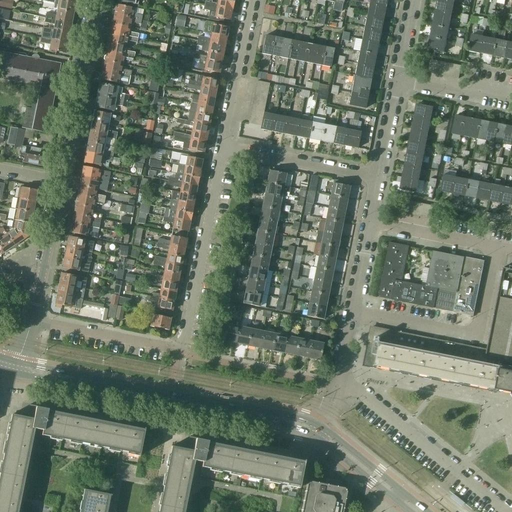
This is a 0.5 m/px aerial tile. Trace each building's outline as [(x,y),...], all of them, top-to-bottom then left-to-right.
[(74,3),(57,0),(48,0),(48,3),(58,5),(57,10),(74,14),(74,9),(73,8),(74,3)] [(233,3),(219,0),(217,0),(217,4),(205,2),(204,6),(231,11),(233,3)] [(453,4),(437,1),(435,13),(451,16),(453,4)] [(385,7),(369,4),(366,16),(382,19),(385,7)] [(133,9),(116,5),(116,6),(115,7),(114,9),(115,11),(114,15),(141,20),(142,16),(132,14),(133,9)] [(229,20),(231,11),(204,6),(203,10),(209,11),(208,16),(207,20),(223,23),(223,19),(229,20)] [(264,7),(263,13),(271,15),(273,8),(264,7)] [(74,14),(57,10),(56,16),(46,14),(45,18),(70,23),(71,19),(73,19),(74,14)] [(451,16),(435,13),(432,25),(448,28),(451,16)] [(140,24),(141,20),(114,15),(113,19),(112,20),(111,22),(112,24),(129,28),(130,22),(140,24)] [(175,25),(184,27),(186,16),(177,15),(175,25)] [(382,19),(366,16),(364,28),(380,31),(382,19)] [(70,23),(45,18),(44,23),(54,25),(53,30),(70,34),(71,29),(70,28),(70,23)] [(226,38),(228,28),(222,27),(222,25),(206,22),(204,33),(211,35),(226,38)] [(129,28),(112,24),(111,25),(110,28),(111,29),(110,33),(137,39),(138,35),(128,33),(129,28)] [(448,28),(432,25),(430,37),(446,40),(448,28)] [(380,31),(364,28),(362,40),(378,43),(380,31)] [(70,34),(53,30),(52,35),(42,33),(41,38),(66,43),(67,39),(69,38),(70,34)] [(137,39),(110,33),(110,37),(108,38),(108,41),(109,42),(109,43),(126,46),(127,41),(136,43),(137,39)] [(226,38),(211,35),(210,39),(198,37),(197,41),(224,46),(226,38)] [(484,38),(471,35),(468,51),(481,54),(484,38)] [(274,38),(265,36),(262,54),(270,56),(274,38)] [(446,40),(430,37),(427,50),(443,53),(446,40)] [(66,43),(41,38),(40,43),(50,45),(49,50),(64,53),(65,53),(66,52),(67,49),(66,48),(66,43)] [(282,39),(274,38),(270,56),(279,58),(282,39)] [(496,40),(484,38),(481,54),(493,56),(496,40)] [(291,41),(282,39),(279,58),(287,59),(291,41)] [(378,43),(362,40),(359,52),(375,55),(378,43)] [(508,43),(496,40),(493,56),(505,59),(508,43)] [(224,46),(197,41),(196,45),(208,47),(207,52),(222,55),(224,46)] [(299,43),(291,41),(287,59),(295,61),(299,43)] [(126,46),(109,43),(108,43),(107,44),(106,47),(107,48),(107,52),(133,58),(134,53),(125,51),(126,46)] [(308,44),(299,43),(295,61),(304,63),(308,44)] [(316,46),(308,44),(304,63),(312,64),(316,46)] [(324,48),(316,46),(312,64),(321,66),(324,48)] [(333,50),(324,48),(321,66),(330,68),(333,50)] [(133,58),(107,52),(106,56),(104,57),(104,59),(105,61),(122,65),(123,60),(133,62),(133,58)] [(222,55),(207,52),(206,57),(195,55),(194,59),(221,64),(222,55)] [(375,55),(359,52),(357,64),(373,67),(375,55)] [(47,134),(56,89),(54,88),(54,87),(53,87),(53,88),(49,87),(51,78),(52,79),(53,78),(54,78),(55,77),(55,76),(55,75),(55,74),(55,73),(54,72),(53,72),(53,71),(50,71),(51,66),(48,66),(48,63),(37,61),(38,59),(38,58),(37,57),(37,56),(36,56),(35,56),(34,56),(33,56),(33,57),(32,57),(32,58),(31,60),(0,53),(0,77),(35,84),(31,109),(25,108),(21,129),(47,134)] [(169,65),(182,68),(183,62),(170,59),(169,65)] [(221,64),(194,59),(193,59),(193,63),(199,64),(197,70),(203,72),(204,70),(219,73),(221,64)] [(437,62),(430,60),(428,73),(434,74),(437,62)] [(122,65),(105,61),(105,62),(103,63),(103,65),(104,67),(103,70),(130,76),(131,72),(121,70),(122,65)] [(442,63),(437,62),(434,74),(440,76),(442,63)] [(448,64),(442,63),(440,76),(446,77),(448,64)] [(373,67),(357,64),(354,76),(370,79),(373,67)] [(454,65),(448,64),(446,77),(452,78),(454,65)] [(461,66),(454,65),(452,78),(458,79),(461,66)] [(128,86),(130,76),(103,70),(102,75),(101,76),(100,78),(101,79),(101,80),(128,86)] [(178,72),(168,70),(167,77),(177,79),(178,72)] [(370,79),(354,76),(353,75),(351,83),(353,84),(351,93),(360,95),(361,90),(368,91),(370,79)] [(215,91),(217,81),(203,78),(203,77),(197,76),(196,82),(189,81),(188,85),(215,91)] [(269,84),(256,82),(255,88),(268,90),(269,84)] [(121,94),(122,89),(100,84),(100,85),(99,85),(97,90),(99,90),(98,96),(127,102),(128,96),(121,94)] [(215,91),(188,85),(187,89),(199,91),(198,96),(214,99),(215,91)] [(268,90),(255,88),(254,94),(267,96),(268,90)] [(360,95),(351,93),(350,98),(348,98),(347,106),(364,109),(368,91),(361,90),(360,95)] [(156,107),(158,94),(151,93),(149,106),(156,107)] [(267,96),(254,94),(253,99),(265,102),(267,96)] [(126,108),(127,102),(98,96),(97,101),(95,101),(94,106),(95,106),(95,108),(112,111),(113,105),(126,108)] [(192,100),(191,104),(212,108),(214,99),(198,96),(197,101),(192,100)] [(265,102),(253,99),(251,105),(264,108),(265,102)] [(210,117),(212,108),(191,104),(189,112),(210,117)] [(264,108),(251,105),(250,112),(263,114),(263,113),(264,108)] [(432,108),(416,105),(414,117),(430,120),(432,108)] [(120,117),(94,112),(93,117),(92,117),(91,122),(107,125),(109,120),(119,122),(120,117)] [(209,126),(210,117),(189,112),(187,121),(209,126)] [(263,114),(250,112),(249,118),(262,120),(263,114)] [(296,137),(299,121),(301,114),(289,112),(287,118),(284,134),(296,137)] [(262,120),(261,126),(260,130),(271,132),(275,116),(263,113),(263,114),(262,120)] [(360,115),(355,114),(351,113),(350,119),(358,121),(360,115)] [(284,134),(287,118),(275,116),(271,132),(284,134)] [(464,118),(455,116),(452,134),(460,136),(464,118)] [(430,120),(414,117),(411,129),(428,132),(430,120)] [(262,120),(249,118),(248,124),(261,126),(262,120)] [(472,120),(464,118),(460,136),(469,138),(472,120)] [(481,121),(472,120),(469,138),(477,139),(481,121)] [(209,126),(187,121),(186,125),(192,127),(191,132),(207,135),(209,126)] [(308,139),(311,123),(299,121),(296,137),(308,139)] [(489,123),(481,121),(477,139),(486,141),(489,123)] [(107,125),(91,122),(90,127),(91,128),(90,133),(116,138),(117,133),(106,131),(107,125)] [(323,125),(311,123),(308,139),(320,142),(323,125)] [(498,125),(489,123),(486,141),(494,143),(498,125)] [(335,128),(323,125),(320,142),(332,144),(335,128)] [(506,126),(498,125),(494,143),(503,144),(506,126)] [(511,140),(511,127),(506,126),(503,144),(511,146),(511,140)] [(7,145),(21,148),(21,147),(25,131),(10,128),(7,145)] [(347,130),(335,128),(332,144),(344,146),(347,130)] [(428,132),(411,129),(409,141),(425,145),(428,132)] [(360,133),(347,130),(344,146),(357,149),(360,133)] [(149,144),(151,134),(142,132),(140,143),(141,143),(149,144)] [(205,143),(207,135),(191,132),(190,136),(173,133),(173,137),(174,137),(205,143)] [(114,148),(116,138),(90,133),(89,137),(88,137),(87,142),(103,146),(114,148)] [(154,137),(153,137),(152,146),(166,148),(167,144),(159,142),(160,138),(154,137)] [(174,137),(173,141),(183,143),(182,148),(203,153),(205,143),(174,137)] [(425,145),(409,141),(407,153),(423,157),(425,145)] [(103,146),(87,142),(86,147),(87,148),(86,153),(112,158),(113,153),(102,151),(103,146)] [(147,154),(149,144),(141,143),(139,153),(147,154)] [(42,165),(45,152),(21,147),(21,148),(20,153),(25,154),(23,162),(35,164),(35,165),(39,166),(39,165),(42,165)] [(156,160),(158,150),(152,148),(150,158),(156,160)] [(112,158),(86,153),(85,157),(84,157),(83,161),(84,162),(84,163),(107,168),(108,162),(111,163),(112,158)] [(423,157),(407,153),(404,165),(420,168),(423,157)] [(200,169),(202,160),(194,159),(187,157),(181,156),(180,161),(171,160),(170,163),(178,165),(200,169)] [(149,160),(148,167),(149,167),(156,168),(158,161),(149,160)] [(198,178),(200,169),(178,165),(176,174),(183,175),(198,178)] [(420,168),(404,165),(402,177),(418,180),(420,168)] [(110,173),(83,167),(83,168),(81,169),(81,171),(82,173),(81,177),(108,182),(110,173)] [(156,172),(149,170),(147,178),(152,179),(153,176),(155,176),(156,172)] [(269,171),(266,184),(283,187),(286,174),(269,171)] [(196,187),(198,178),(183,175),(176,174),(175,174),(174,179),(168,177),(167,182),(196,187)] [(456,178),(443,175),(440,192),(453,194),(456,178)] [(106,192),(108,182),(81,177),(80,181),(79,182),(78,184),(79,186),(96,190),(106,192)] [(418,180),(402,177),(399,190),(416,193),(418,180)] [(468,180),(456,178),(453,194),(465,197),(468,180)] [(480,183),(468,180),(465,197),(477,199),(480,183)] [(195,196),(196,187),(167,182),(167,185),(180,188),(179,193),(195,196)] [(492,185),(480,183),(477,199),(489,201),(492,185)] [(266,184),(264,195),(281,199),(287,200),(288,195),(289,188),(283,187),(266,184)] [(349,187),(333,184),(330,196),(347,200),(349,187)] [(504,188),(492,185),(489,201),(500,204),(504,188)] [(96,190),(79,186),(79,187),(78,188),(77,190),(78,192),(77,195),(104,201),(105,197),(95,195),(96,190)] [(37,191),(19,187),(17,199),(35,202),(37,191)] [(511,189),(504,188),(500,204),(511,205),(511,189)] [(303,203),(304,199),(305,191),(299,190),(298,197),(297,202),(303,203)] [(193,205),(195,196),(179,193),(173,192),(171,201),(193,205)] [(104,201),(77,195),(77,200),(75,200),(75,203),(76,205),(93,208),(94,203),(103,205),(104,201)] [(264,195),(262,207),(278,211),(281,199),(264,195)] [(347,200),(330,196),(328,208),(344,212),(347,200)] [(35,202),(17,199),(15,209),(34,213),(34,209),(34,207),(35,202)] [(409,202),(402,200),(400,213),(406,214),(409,202)] [(191,214),(193,205),(171,201),(170,210),(191,214)] [(415,203),(409,202),(406,214),(412,216),(415,203)] [(420,204),(415,203),(412,216),(418,217),(420,204)] [(150,206),(141,204),(139,213),(147,214),(148,215),(150,206)] [(426,205),(420,204),(418,217),(424,218),(426,205)] [(93,208),(76,205),(75,205),(74,206),(73,209),(74,210),(73,214),(100,220),(101,215),(91,213),(93,208)] [(433,206),(426,205),(424,218),(430,219),(433,206)] [(133,215),(134,207),(132,206),(132,207),(126,206),(125,213),(133,215)] [(262,207),(259,219),(276,223),(278,211),(262,207)] [(344,212),(328,208),(325,220),(342,224),(344,212)] [(34,213),(15,209),(13,220),(30,224),(32,218),(33,218),(34,213)] [(189,223),(191,214),(170,210),(165,209),(163,218),(189,223)] [(145,224),(147,214),(139,213),(137,223),(145,224)] [(100,220),(73,214),(73,218),(71,219),(71,222),(72,223),(72,224),(89,227),(90,222),(100,224),(100,220)] [(122,217),(120,224),(130,226),(132,219),(122,217)] [(189,223),(163,218),(162,221),(173,224),(172,229),(187,232),(189,223)] [(259,219),(257,231),(274,235),(276,223),(259,219)] [(30,224),(13,220),(11,228),(28,237),(30,224)] [(342,224),(325,220),(323,232),(339,236),(342,224)] [(89,227),(72,224),(70,225),(70,227),(71,229),(70,233),(97,239),(97,234),(88,232),(89,227)] [(28,237),(11,228),(5,233),(14,247),(18,244),(19,243),(28,237)] [(274,235),(257,231),(254,243),(271,246),(274,235)] [(339,236),(323,232),(320,244),(337,247),(339,236)] [(5,233),(0,235),(0,250),(0,255),(10,249),(11,249),(14,247),(5,233)] [(186,239),(171,236),(170,241),(158,239),(157,243),(184,249),(186,239)] [(94,242),(69,237),(69,238),(67,239),(67,242),(68,243),(67,247),(92,252),(94,242)] [(184,249),(157,243),(156,248),(168,250),(167,255),(182,258),(184,249)] [(254,243),(252,255),(269,259),(271,246),(254,243)] [(408,247),(389,243),(378,298),(433,309),(437,289),(425,287),(401,282),(408,247)] [(337,247),(320,244),(318,256),(335,259),(337,247)] [(121,246),(119,254),(126,256),(128,248),(121,246)] [(92,252),(67,247),(66,252),(65,252),(64,256),(65,257),(65,258),(90,263),(91,263),(91,259),(91,257),(92,252)] [(464,258),(432,252),(425,287),(437,289),(457,293),(464,258)] [(182,258),(167,255),(166,259),(154,257),(153,261),(181,266),(182,258)] [(252,255),(250,267),(266,271),(269,259),(252,255)] [(422,255),(421,263),(429,265),(431,257),(422,255)] [(335,259),(318,256),(316,268),(332,272),(335,259)] [(90,263),(65,258),(63,259),(63,262),(63,263),(63,268),(88,273),(90,263)] [(464,258),(457,293),(453,313),(472,317),(483,262),(464,258)] [(181,266),(153,261),(153,265),(165,267),(164,272),(179,275),(181,266)] [(486,350),(473,347),(372,327),(365,364),(511,393),(511,394),(511,266),(510,266),(509,269),(503,268),(486,350)] [(250,267),(247,279),(264,283),(266,271),(250,267)] [(332,272),(316,268),(313,280),(330,284),(332,272)] [(177,284),(179,275),(164,272),(163,277),(156,276),(156,280),(177,284)] [(86,279),(61,274),(60,279),(59,279),(58,283),(59,284),(84,289),(86,279)] [(247,279),(245,292),(262,295),(264,283),(247,279)] [(118,296),(121,281),(115,280),(112,295),(118,296)] [(175,293),(177,284),(156,280),(155,284),(161,285),(160,290),(175,293)] [(330,284),(313,280),(311,292),(327,296),(330,284)] [(84,289),(59,284),(59,285),(58,285),(57,289),(58,290),(57,294),(82,299),(84,289)] [(457,293),(437,289),(433,309),(453,313),(457,293)] [(173,302),(175,293),(160,290),(159,295),(153,293),(152,297),(173,302)] [(262,295),(245,292),(242,304),(259,307),(262,295)] [(327,296),(311,292),(308,304),(325,308),(327,296)] [(82,299),(57,294),(56,299),(55,299),(54,303),(55,304),(55,307),(61,308),(61,306),(70,308),(71,302),(81,304),(82,299)] [(111,295),(110,304),(116,306),(118,296),(111,295)] [(172,311),(173,302),(152,297),(146,296),(145,300),(157,303),(156,308),(172,311)] [(129,306),(130,300),(119,298),(118,304),(129,306)] [(103,305),(83,301),(82,306),(102,310),(103,305)] [(325,308),(308,304),(306,317),(323,320),(325,308)] [(114,319),(116,306),(109,305),(107,318),(114,319)] [(124,308),(118,306),(115,320),(122,321),(124,308)] [(170,319),(153,315),(153,312),(147,310),(147,314),(149,315),(149,319),(151,319),(150,326),(168,330),(168,329),(169,329),(170,324),(169,324),(170,319)] [(238,327),(226,325),(223,341),(235,344),(238,327)] [(250,330),(238,327),(235,344),(247,346),(250,330)] [(262,332),(250,330),(247,346),(259,349),(262,332)] [(274,334),(262,332),(259,349),(271,351),(274,334)] [(286,337),(274,334),(271,351),(283,353),(286,337)] [(298,339),(286,337),(283,353),(295,356),(298,339)] [(310,342),(298,339),(295,356),(307,358),(310,342)] [(323,344),(310,342),(307,358),(320,361),(323,344)] [(0,511),(17,511),(19,506),(20,498),(23,487),(24,479),(27,467),(28,459),(30,448),(32,440),(34,429),(42,431),(41,436),(42,436),(42,434),(61,438),(81,442),(100,446),(120,450),(139,454),(138,457),(139,457),(144,429),(143,429),(142,429),(142,433),(124,429),(105,425),(86,421),(66,417),(47,413),(47,410),(35,408),(31,407),(29,419),(21,417),(11,415),(11,416),(10,424),(8,436),(6,443),(4,455),(2,462),(0,473),(0,511)] [(183,511),(184,510),(186,499),(188,490),(190,480),(192,471),(194,461),(202,463),(201,468),(202,468),(202,466),(221,470),(240,474),(260,478),(279,482),(298,486),(298,489),(301,475),(304,461),(303,461),(302,465),(283,461),(264,457),(245,453),(225,449),(207,445),(207,442),(195,440),(191,439),(189,451),(186,450),(181,449),(171,447),(171,448),(170,455),(168,466),(166,475),(164,486),(162,494),(160,506),(158,511),(183,511)] [(326,485),(323,480),(318,484),(310,482),(306,485),(300,511),(343,511),(343,510),(346,493),(343,489),(326,485)] [(103,511),(107,496),(111,496),(111,495),(84,490),(84,491),(82,502),(80,511),(79,511),(103,511)]
